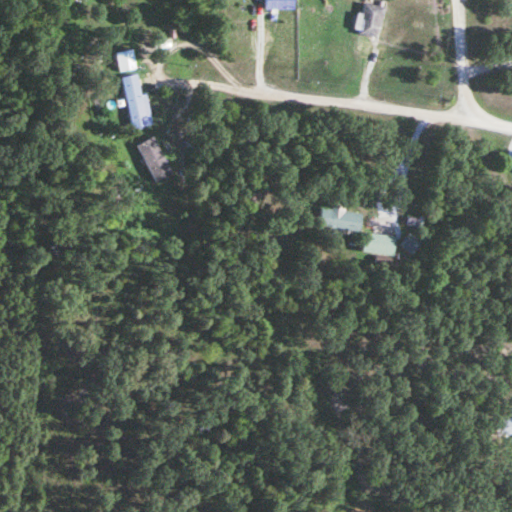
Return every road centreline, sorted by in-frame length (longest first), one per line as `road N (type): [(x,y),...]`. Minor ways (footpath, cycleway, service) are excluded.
road 1 (residential): [(511,129),(348,102),(267,99),(237,87)]
road 2 (residential): [(459,122),(452,0)]
